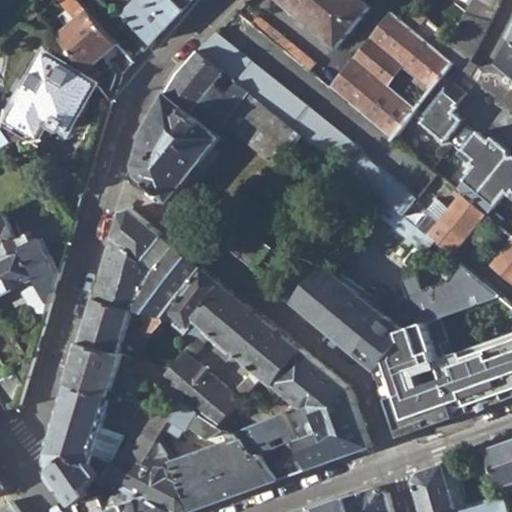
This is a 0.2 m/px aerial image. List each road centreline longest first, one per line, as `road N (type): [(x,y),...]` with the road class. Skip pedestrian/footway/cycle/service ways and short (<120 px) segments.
road 1 (residential): [(393,464),(359,382),(112,170)]
road 2 (residential): [(18,458),(112,170)]
road 3 (residential): [(112,170),(140,82),(214,0)]
road 4 (residential): [(393,464),(266,511)]
road 5 (residential): [(511,423),(393,464)]
